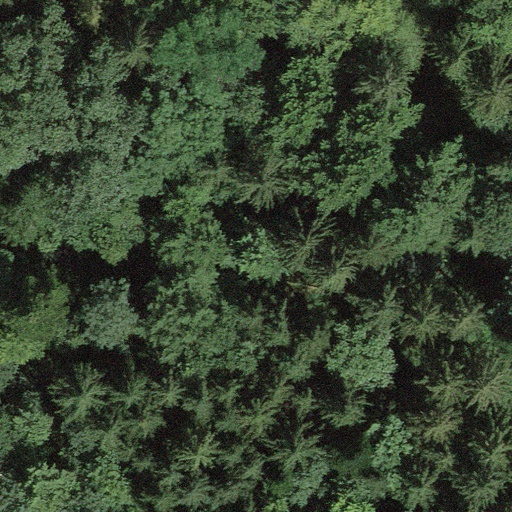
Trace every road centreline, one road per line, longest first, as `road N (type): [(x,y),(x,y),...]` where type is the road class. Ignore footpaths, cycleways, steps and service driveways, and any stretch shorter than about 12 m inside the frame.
road 1 (track): [(511,129),(361,110),(154,112),(226,35),(289,0)]
road 2 (track): [(0,211),(154,112)]
